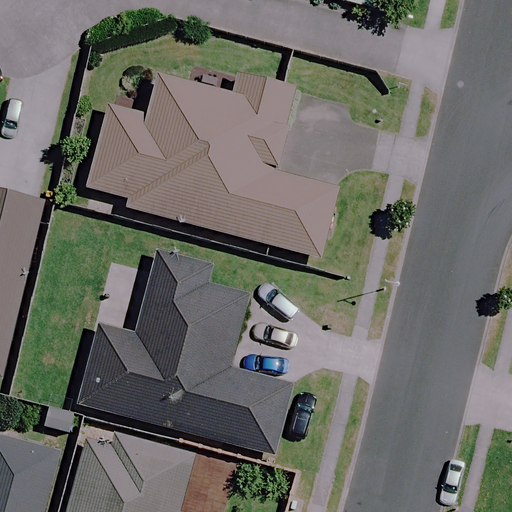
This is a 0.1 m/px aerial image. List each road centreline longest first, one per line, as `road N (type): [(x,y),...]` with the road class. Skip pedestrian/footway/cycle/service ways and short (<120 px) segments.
road 1 (residential): [(497,107),(393,511)]
road 2 (residential): [(502,76),(184,0)]
